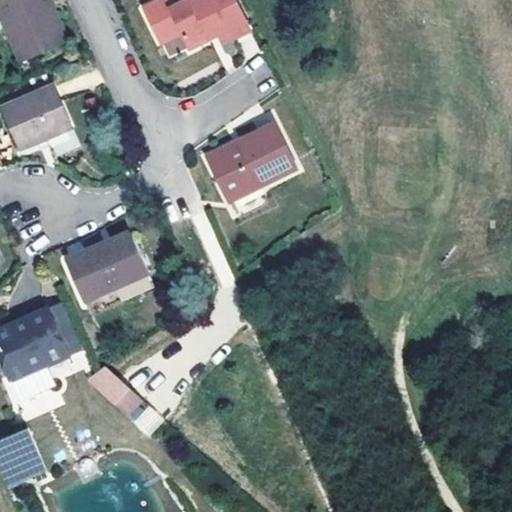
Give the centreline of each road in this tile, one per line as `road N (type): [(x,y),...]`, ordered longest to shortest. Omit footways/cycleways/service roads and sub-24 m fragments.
road 1 (residential): [(89,0),(156,150)]
road 2 (residential): [(156,150),(117,199),(83,209),(31,200)]
road 3 (residential): [(156,150),(261,81)]
